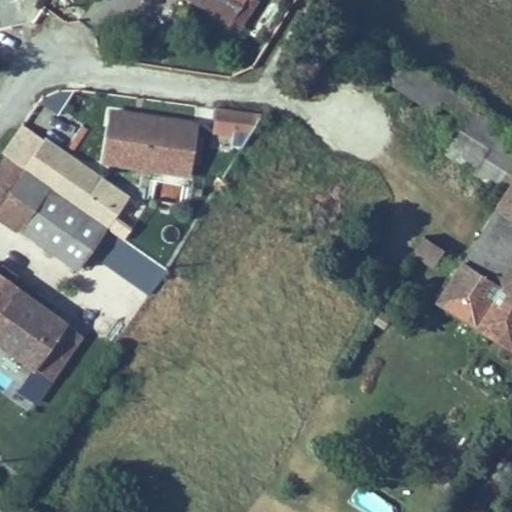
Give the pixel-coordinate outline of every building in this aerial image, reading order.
[(195,0),(209,9),(214,0),(195,0)] [(214,0),(209,9),(231,23),(234,18),(244,25),(260,0),(214,0)] [(484,241),(511,258),(511,136),(402,70),(387,94),(461,139),(455,147),(488,168),(478,184),(508,202),(484,241)] [(262,112),(218,105),(214,131),(231,133),(232,127),(248,130),(262,112)] [(196,135),(198,119),(110,106),(106,131),(102,160),(191,173),(192,160),(199,161),(203,136),(196,135)] [(50,184),(106,224),(122,236),(143,207),(127,195),(129,192),(47,133),(43,138),(22,122),(2,150),(4,152),(50,184)] [(445,163),(478,184),(488,168),(455,147),(445,163)] [(0,216),(18,229),(50,184),(4,152),(0,157),(0,216)] [(179,203),(182,184),(152,179),(149,199),(179,203)] [(18,229),(74,269),(106,224),(50,184),(18,229)] [(469,266),(426,240),(415,258),(457,284),(469,266)] [(511,258),(484,241),(469,266),(457,284),(440,311),(511,355),(511,258)] [(0,340),(52,376),(82,333),(65,321),(68,316),(0,269),(0,340)] [(396,320),(384,314),(377,326),(388,333),(396,320)]
